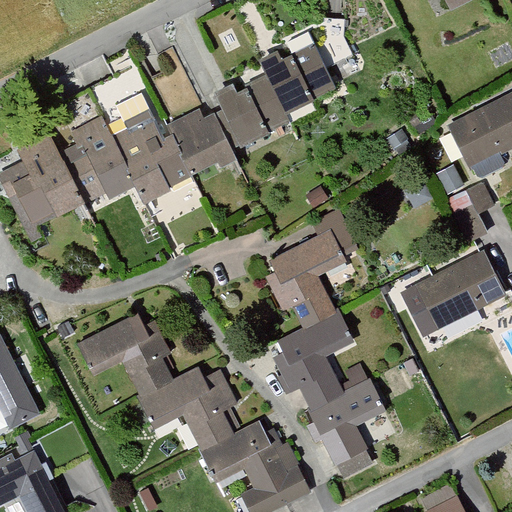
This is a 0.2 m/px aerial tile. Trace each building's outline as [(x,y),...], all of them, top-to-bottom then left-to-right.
[(440,0),(453,25),(499,0),(440,0)] [(289,120),(339,93),(316,49),(291,62),(287,54),(263,67),(272,83),(241,99),(235,89),(214,100),(223,117),(205,126),(200,116),(172,130),(177,139),(166,144),(140,92),(113,106),(122,124),(109,130),(88,88),(61,101),(78,135),(73,137),(79,149),(62,158),(53,140),(20,157),(25,167),(0,179),(0,184),(34,252),(56,241),(50,230),(107,202),(111,210),(135,198),(143,215),(240,167),(233,153),(242,149),(242,148),(246,154),(294,129),(289,120)] [(473,174),(511,154),(511,99),(450,131),(473,174)] [(451,194),(470,236),(488,228),(479,209),(494,202),(484,179),(451,194)] [(363,252),(343,213),(312,229),(319,241),(273,265),(278,275),(268,280),(285,312),(292,308),(305,332),(281,344),(287,357),(276,363),(291,391),(298,387),(346,478),(376,463),(369,449),(395,435),(385,416),(391,413),(372,378),(348,391),(332,361),(359,347),(324,280),(351,266),(348,259),(363,252)] [(509,298),(486,253),(418,289),(441,333),(509,298)] [(142,317),(80,349),(96,381),(122,368),(157,435),(184,421),(218,487),(245,473),(255,492),(244,498),(250,511),(290,511),(317,498),(288,442),(281,445),(274,431),(266,435),(260,423),(237,435),(226,413),(237,407),(221,375),(204,384),(200,375),(176,387),(170,374),(179,369),(156,324),(148,328),(142,317)] [(0,410),(12,434),(44,418),(0,333),(0,410)] [(25,511),(66,511),(38,456),(15,467),(12,461),(0,466),(0,511),(20,502),(25,511)] [(465,511),(453,487),(424,502),(429,511),(428,511),(465,511)]
